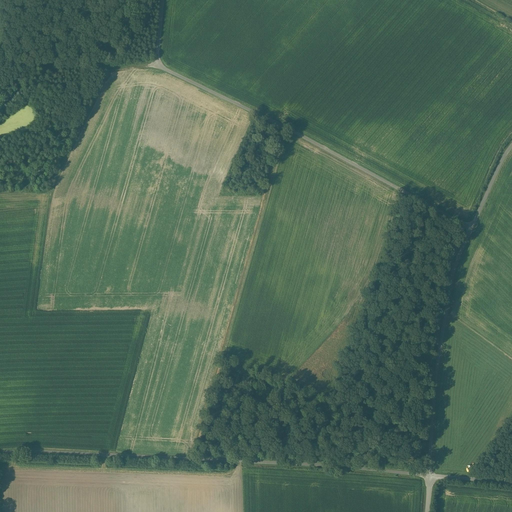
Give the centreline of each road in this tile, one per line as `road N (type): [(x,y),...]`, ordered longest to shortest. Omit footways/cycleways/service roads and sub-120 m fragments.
road 1 (unclassified): [(430,476),(330,464),(0,452)]
road 2 (unclassified): [(470,225),(156,66),(163,0)]
road 3 (track): [(281,127),(189,458)]
road 4 (unclassified): [(430,476),(450,272),(470,225)]
road 5 (track): [(110,68),(52,184)]
